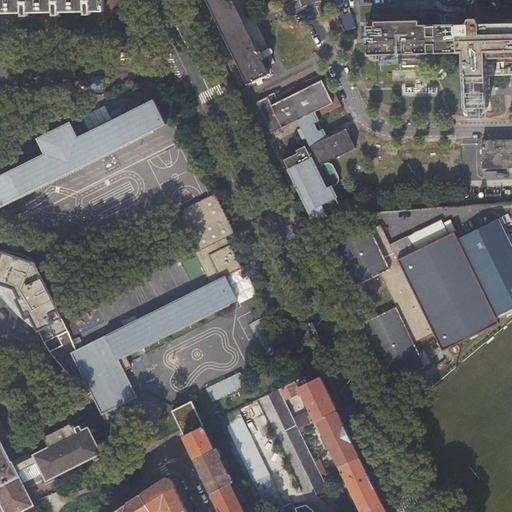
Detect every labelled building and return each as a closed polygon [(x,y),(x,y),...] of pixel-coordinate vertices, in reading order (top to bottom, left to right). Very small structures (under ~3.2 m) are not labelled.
[(31,12),(31,0),(1,0),(2,13),(22,12),(22,15),(28,15),(28,12),(31,12)] [(59,12),(66,11),(65,0),(31,0),(31,12),(54,12),(54,15),(59,15),(59,12)] [(91,11),(104,10),(103,0),(65,0),(66,11),(85,11),(85,14),(91,14),(91,11)] [(274,61),(268,48),(259,52),(247,29),(257,25),(245,0),(206,0),(247,83),(256,79),(258,85),(264,82),(262,76),(269,73),(262,60),(268,58),(271,63),(274,61)] [(340,11),(330,15),(335,27),(345,23),(340,11)] [(511,23),(481,24),(481,23),(480,22),(480,20),(478,18),(471,18),(470,19),(469,22),(468,23),(468,24),(459,24),(458,13),(426,14),(426,25),(419,25),(419,14),(410,14),(410,16),(375,17),(375,26),(367,26),(367,39),(360,39),(360,41),(360,44),(367,44),(367,55),(376,55),(376,60),(420,59),(419,54),(463,54),(466,107),(488,107),(487,77),(505,77),(511,76),(511,23)] [(259,52),(268,48),(257,25),(247,29),(259,52)] [(290,38),(300,59),(308,55),(297,35),(290,38)] [(289,64),(300,59),(290,38),(279,43),(289,64)] [(284,160),(312,218),(354,215),(349,206),(342,208),(331,186),(338,183),(340,180),(340,177),(332,163),(329,162),(355,148),(346,129),(327,138),(323,130),(317,133),(312,123),(318,120),(314,112),(320,108),(324,114),(342,105),(335,91),(328,94),(326,89),(332,85),(326,72),(307,81),(310,86),(298,92),(294,87),(276,96),(275,95),(272,94),(268,95),(267,97),(257,102),(271,132),(299,119),(303,127),(300,129),(304,138),(308,137),(312,145),(284,160)] [(0,175),(0,206),(165,124),(166,125),(166,124),(154,100),(78,137),(70,121),(38,137),(46,153),(0,175)] [(323,130),(318,120),(312,123),(317,133),(323,130)] [(511,140),(483,141),(483,168),(511,167),(511,140)] [(441,221),(391,245),(381,225),(371,230),(368,224),(333,241),(355,287),(382,274),(398,306),(362,325),(392,384),(427,366),(416,343),(434,334),(442,351),(499,322),(504,318),(502,314),(511,308),(511,249),(497,220),(458,239),(455,232),(448,235),(441,221)] [(220,278),(129,324),(141,349),(230,304),(229,303),(236,299),(236,301),(237,300),(225,276),(240,268),(229,245),(208,255),(220,278)] [(14,253),(0,250),(0,284),(10,290),(24,318),(29,315),(37,331),(43,343),(67,331),(35,264),(32,260),(31,259),(24,256),(14,253)] [(10,290),(0,284),(0,294),(6,303),(13,313),(21,322),(25,326),(33,330),(37,331),(29,315),(24,318),(10,290)] [(267,317),(254,322),(268,355),(280,350),(267,317)] [(141,349),(129,324),(72,352),(98,406),(96,407),(100,414),(101,413),(102,414),(103,413),(136,396),(136,397),(137,396),(132,387),(134,387),(121,362),(120,362),(119,359),(125,356),(126,357),(127,357),(141,349)] [(336,411),(317,371),(279,389),(284,400),(297,394),(296,392),(299,391),(301,395),(302,394),(312,414),(310,416),(310,417),(309,418),(306,412),(293,419),(298,429),(317,420),(336,411)] [(207,386),(213,401),(248,387),(242,372),(207,386)] [(284,400),(279,389),(267,395),(318,498),(329,492),(298,429),(293,419),(284,400)] [(295,398),(288,400),(291,410),(298,407),(295,398)] [(262,415),(255,401),(245,406),(253,420),(262,415)] [(173,411),(185,435),(204,426),(192,402),(173,411)] [(359,457),(336,411),(317,420),(319,425),(318,426),(319,427),(320,427),(323,433),(319,435),(325,448),(329,446),(339,466),(359,457)] [(0,440),(0,499),(6,511),(14,511),(31,505),(21,483),(44,473),(48,478),(100,451),(89,428),(79,433),(75,427),(71,424),(49,435),(47,440),(51,447),(30,458),(28,453),(11,463),(0,440)] [(185,435),(184,436),(195,458),(214,449),(204,428),(205,428),(204,426),(185,435)] [(314,511),(313,509),(306,503),(295,508),(293,504),(290,502),(285,505),(254,444),(238,451),(249,474),(261,496),(268,511),(314,511)] [(214,449),(195,458),(211,492),(231,482),(234,481),(234,479),(233,480),(230,474),(229,475),(220,456),(221,455),(217,448),(214,449)] [(361,511),(381,503),(359,457),(339,466),(342,472),(341,473),(342,474),(343,474),(346,481),(342,483),(348,495),(352,493),(361,511)] [(261,496),(249,474),(244,476),(256,499),(261,496)] [(140,494),(150,511),(153,511),(161,508),(163,511),(178,511),(186,509),(172,480),(164,478),(140,494)] [(231,482),(211,492),(220,511),(250,511),(245,500),(241,502),(231,482)] [(112,511),(150,511),(140,494),(112,511)] [(386,511),(381,503),(361,511),(386,511)]
